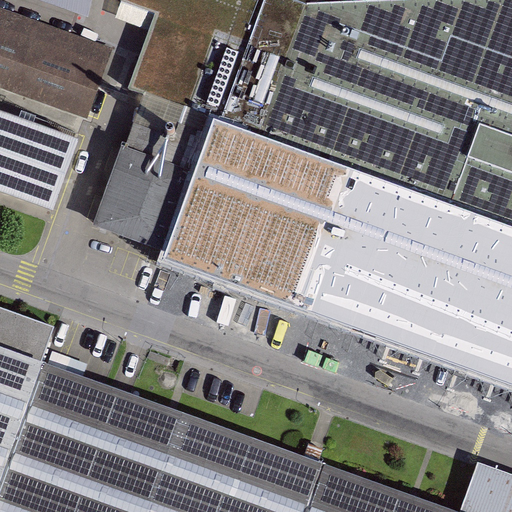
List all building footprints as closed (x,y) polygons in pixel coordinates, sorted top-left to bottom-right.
[(39,0),(88,17),(91,0),(39,0)] [(511,390),(511,0),(341,0),(342,3),(310,2),(303,0),(123,0),(158,13),(130,87),(145,93),(94,225),(166,250),(160,266),(511,390)] [(0,87),(86,118),(112,49),(0,9),(0,87)] [(0,190),(53,210),(79,139),(0,111),(0,190)] [(511,511),(511,474),(478,462),(461,511),(455,511),(42,360),(53,327),(0,307),(0,511),(511,511)]
